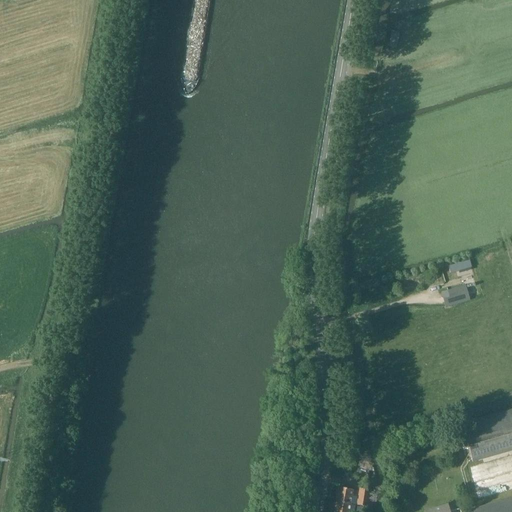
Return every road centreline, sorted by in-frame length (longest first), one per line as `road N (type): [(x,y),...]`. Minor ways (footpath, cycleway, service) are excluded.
road 1 (unclassified): [(28,511),(43,410),(85,298),(136,0)]
road 2 (tertiary): [(312,511),(324,403),(315,230),(353,0)]
